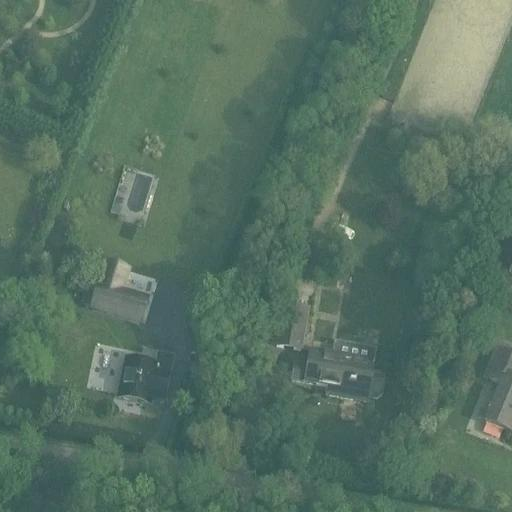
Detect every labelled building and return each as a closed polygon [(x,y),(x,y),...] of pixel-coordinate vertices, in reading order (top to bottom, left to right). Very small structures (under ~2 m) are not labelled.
[(511,282),(511,217),(506,234),(509,235),(492,275),(511,282)] [(123,295),(130,273),(104,265),(90,309),(139,324),(146,302),(123,295)] [(275,348),(300,353),(307,311),(282,307),(275,348)] [(294,366),(291,382),(304,385),(326,389),(325,397),(366,404),(367,399),(376,401),(382,397),(385,381),(380,375),(372,373),(376,353),(334,345),(332,358),(310,354),(307,368),(294,366)] [(511,357),(494,350),(482,380),(499,387),(484,425),(511,436),(511,357)] [(172,360),(158,357),(156,366),(126,360),(118,400),(148,407),(150,398),(164,401),(172,360)]
